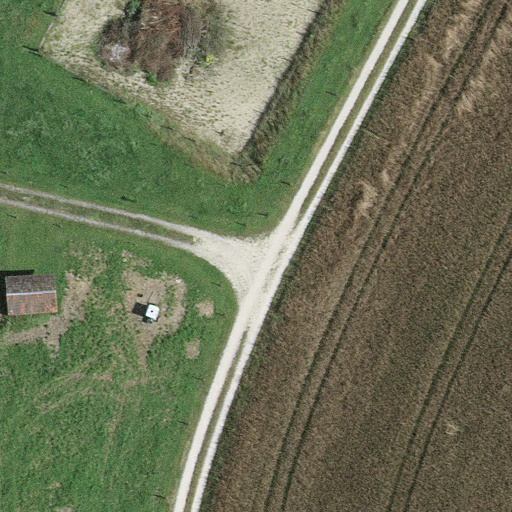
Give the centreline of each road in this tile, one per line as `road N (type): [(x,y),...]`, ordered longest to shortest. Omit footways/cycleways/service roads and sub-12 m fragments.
road 1 (track): [(187,511),(210,418),(270,272),(412,0)]
road 2 (track): [(0,207),(270,272)]
